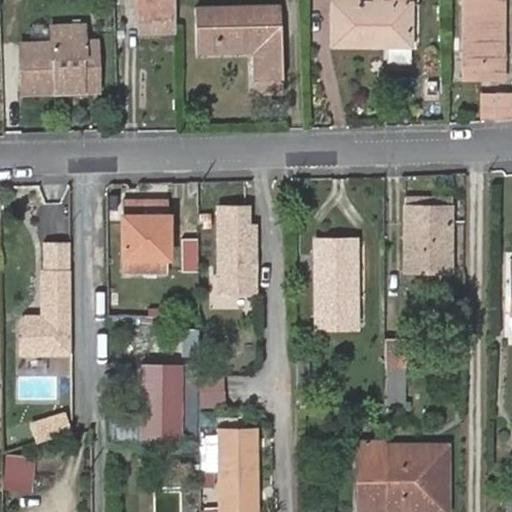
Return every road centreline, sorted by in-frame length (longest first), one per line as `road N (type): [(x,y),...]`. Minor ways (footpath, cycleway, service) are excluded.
road 1 (residential): [(511,139),(0,154)]
road 2 (unknown): [(96,151),(106,511)]
road 3 (unknown): [(12,154),(4,421)]
